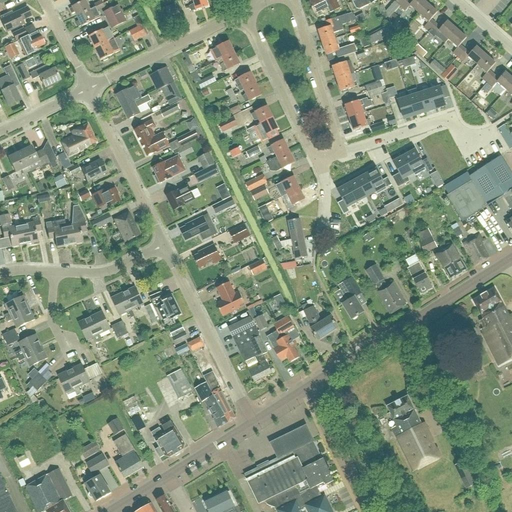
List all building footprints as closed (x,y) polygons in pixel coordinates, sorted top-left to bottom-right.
[(205,0),(192,0),(194,5),(189,7),(191,12),(208,7),(205,0)] [(328,0),(329,1),(325,3),(323,0),(317,0),(309,4),(315,15),(327,8),(330,13),(340,8),(336,0),(328,0)] [(351,0),(357,11),(376,2),(374,0),(351,0)] [(408,0),(405,0),(399,7),(404,11),(409,6),(419,14),(427,4),(422,0),(414,0),(412,3),(408,0)] [(90,11),(85,2),(72,8),(73,9),(70,10),(72,15),(75,14),(77,18),(90,11)] [(178,3),(164,7),(167,16),(181,11),(178,3)] [(427,4),(419,14),(428,22),(423,28),(428,32),(436,24),(431,20),(437,13),(427,4)] [(79,22),(76,23),(79,28),(81,27),(82,28),(100,19),(97,12),(105,8),(103,5),(95,9),(90,11),(77,18),(79,22)] [(383,19),(388,18),(383,5),(379,7),(383,19)] [(107,22),(123,14),(119,6),(103,13),(107,22)] [(23,25),(21,21),(30,17),(26,8),(12,15),(11,12),(6,14),(0,16),(0,18),(0,19),(0,20),(6,33),(23,25)] [(389,19),(394,23),(398,17),(394,13),(389,19)] [(123,14),(107,22),(111,29),(127,22),(123,14)] [(133,18),(137,27),(141,25),(145,23),(141,14),(133,18)] [(350,22),(348,14),(336,18),(325,22),(327,29),(318,32),(322,44),(334,40),(332,33),(344,30),(342,25),(350,22)] [(436,24),(428,32),(433,37),(438,31),(448,40),(456,30),(447,22),(441,28),(436,24)] [(141,25),(129,31),(134,41),(146,36),(141,25)] [(382,29),(386,37),(393,33),(389,25),(382,29)] [(95,50),(111,42),(110,42),(114,40),(108,28),(89,38),(90,40),(88,40),(91,45),(92,44),(95,50)] [(23,29),(12,34),(15,41),(26,36),(23,29)] [(454,61),(457,58),(465,50),(460,45),(466,39),(456,30),(448,40),(457,48),(452,54),(449,57),(454,61)] [(368,38),(371,45),(378,41),(375,35),(368,38)] [(32,51),(44,45),(40,36),(30,41),(28,36),(18,41),(25,56),(33,53),(32,51)] [(414,48),(418,43),(413,39),(409,44),(414,48)] [(111,42),(95,50),(101,62),(103,61),(104,63),(108,60),(107,59),(114,56),(114,55),(120,52),(114,40),(110,42),(111,42)] [(334,40),(322,44),(326,56),(335,53),(337,60),(348,56),(346,50),(338,52),(334,40)] [(215,62),(222,59),(223,59),(234,54),(229,42),(217,47),(218,48),(213,50),(210,51),(215,62)] [(4,48),(9,59),(18,55),(13,44),(4,48)] [(417,53),(422,48),(418,45),(414,50),(417,53)] [(477,66),(485,56),(476,48),(470,54),(465,50),(457,58),(463,63),(468,57),(477,66)] [(234,54),(223,59),(224,63),(220,67),(223,72),(228,70),(228,71),(240,65),(234,54)] [(486,83),(494,75),(489,71),(495,64),(485,56),(477,66),(486,74),(481,79),(486,83)] [(407,59),(410,67),(415,65),(413,57),(407,59)] [(402,61),(404,68),(410,67),(407,59),(402,61)] [(336,80),(350,75),(348,69),(351,68),(349,63),(346,64),(346,63),(332,68),(333,70),(331,71),(332,75),(335,75),(336,80)] [(15,67),(22,81),(29,78),(22,64),(15,67)] [(190,75),(196,72),(192,65),(187,67),(190,75)] [(48,72),(46,66),(29,74),(32,81),(39,77),(44,88),(59,81),(53,69),(48,72)] [(0,80),(0,91),(7,107),(20,101),(14,89),(19,86),(10,67),(1,71),(4,78),(0,80)] [(440,76),(446,70),(442,67),(437,73),(440,76)] [(166,68),(153,75),(160,90),(167,86),(173,83),(166,68)] [(441,76),(447,82),(452,77),(445,71),(441,76)] [(240,92),(244,90),(244,91),(256,85),(250,73),(239,79),(235,82),(238,88),(240,92)] [(506,91),(511,83),(511,79),(505,73),(499,80),(494,75),(486,83),(491,88),(496,82),(506,91)] [(201,89),(216,82),(213,75),(198,82),(201,89)] [(350,75),(336,80),(340,93),(342,93),(343,95),(348,93),(348,91),(354,89),(357,88),(356,82),(352,83),(350,75)] [(457,82),(459,84),(462,80),(455,75),(450,82),(454,86),(457,82)] [(367,93),(382,88),(382,87),(380,81),(365,86),(367,93)] [(173,83),(167,86),(171,96),(166,99),(169,106),(182,99),(173,83)] [(256,85),(244,91),(246,94),(242,97),(245,104),(250,102),(262,96),(256,85)] [(449,97),(446,86),(440,88),(429,91),(435,109),(446,106),(443,99),(449,97)] [(135,87),(117,96),(123,109),(141,100),(135,87)] [(382,88),(367,93),(369,98),(384,93),(382,88)] [(389,99),(396,96),(394,88),(386,91),(389,99)] [(229,98),(235,95),(232,89),(226,91),(229,98)] [(418,95),(417,89),(407,92),(409,98),(408,98),(414,116),(425,113),(419,95),(418,95)] [(429,91),(419,95),(425,113),(435,109),(429,91)] [(235,95),(229,98),(232,103),(237,101),(235,95)] [(145,98),(141,100),(123,109),(129,120),(140,115),(137,108),(147,103),(151,101),(149,96),(145,98)] [(359,101),(359,102),(345,106),(345,108),(344,109),(345,114),(347,113),(349,119),(363,114),(366,113),(364,109),(373,106),(371,100),(368,101),(367,98),(359,101)] [(408,98),(398,101),(404,119),(414,116),(408,98)] [(163,118),(180,110),(176,103),(160,112),(163,118)] [(231,116),(242,111),(239,105),(228,110),(231,116)] [(260,124),(272,119),(267,107),(255,113),(251,115),(254,121),(259,121),(260,124)] [(492,120),(497,114),(491,109),(486,114),(492,120)] [(363,114),(349,119),(353,132),(355,131),(356,132),(360,131),(361,129),(367,127),(370,126),(368,121),(365,122),(363,114)] [(222,133),(237,126),(234,117),(219,124),(222,133)] [(272,119),(260,124),(262,128),(259,131),(261,137),(266,135),(266,136),(278,130),(272,119)] [(155,137),(155,136),(152,130),(155,129),(152,121),(143,126),(144,127),(134,132),(140,145),(155,137)] [(383,122),(370,126),(372,133),(386,129),(385,128),(387,128),(385,123),(384,123),(383,122)] [(500,127),(506,133),(510,130),(504,123),(500,127)] [(83,148),(95,142),(86,124),(81,127),(81,126),(77,128),(77,129),(71,132),(73,136),(60,142),(67,157),(84,148),(83,148)] [(195,130),(177,139),(181,148),(199,139),(195,130)] [(166,150),(170,148),(163,133),(155,136),(155,137),(140,145),(147,158),(157,153),(157,154),(166,150)] [(42,150),(40,151),(34,154),(30,147),(19,153),(26,168),(27,167),(29,171),(40,166),(45,163),(48,162),(51,169),(56,167),(54,162),(56,161),(46,141),(42,150)] [(277,158),(289,152),(283,141),(272,147),(267,149),(270,155),(275,155),(276,157),(277,158)] [(249,158),(261,153),(258,146),(246,152),(249,158)] [(241,154),(238,148),(230,152),(233,158),(241,154)] [(413,174),(415,177),(426,171),(427,173),(433,170),(427,159),(421,162),(415,151),(404,157),(413,174)] [(277,158),(276,157),(267,162),(266,162),(271,171),(277,172),(282,169),(283,170),(294,164),(289,152),(277,158)] [(26,168),(19,153),(7,158),(15,173),(26,168)] [(70,165),(64,153),(56,156),(63,169),(70,165)] [(198,158),(203,170),(214,164),(209,153),(198,158)] [(157,185),(160,184),(160,185),(172,179),(172,178),(185,172),(178,157),(164,164),(164,163),(152,169),(156,177),(154,178),(157,185)] [(404,157),(393,163),(402,179),(413,174),(404,157)] [(469,177),(472,181),(487,206),(503,197),(511,211),(511,218),(506,222),(511,232),(511,175),(500,157),(469,177)] [(99,160),(85,167),(80,169),(83,176),(84,176),(87,182),(106,173),(99,160)] [(70,175),(80,171),(77,165),(68,170),(70,175)] [(207,168),(189,177),(193,185),(212,176),(207,168)] [(376,170),(366,175),(375,192),(377,195),(387,190),(376,170)] [(57,189),(66,185),(61,175),(52,179),(57,189)] [(366,175),(356,181),(366,197),(375,192),(366,175)] [(1,179),(7,192),(14,188),(8,176),(1,179)] [(439,176),(433,180),(437,188),(444,185),(439,176)] [(287,195),(299,189),(293,177),(275,186),(281,197),(287,194),(287,195)] [(356,181),(347,186),(356,202),(366,197),(356,181)] [(462,222),(487,206),(472,181),(446,196),(462,222)] [(343,201),(337,204),(344,215),(349,212),(347,207),(356,202),(347,186),(338,191),(343,201)] [(177,192),(166,197),(173,211),(184,206),(195,201),(188,187),(178,192),(177,192)] [(264,187),(251,194),(254,201),(268,194),(264,187)] [(104,193),(102,190),(90,196),(96,207),(106,202),(108,206),(119,200),(116,194),(117,193),(115,188),(104,193)] [(293,206),(304,201),(299,189),(287,195),(293,206)] [(77,195),(80,202),(90,197),(87,190),(77,195)] [(393,203),(396,209),(403,205),(399,199),(393,203)] [(207,217),(219,211),(216,205),(204,211),(207,217)] [(85,233),(83,223),(86,223),(78,206),(73,207),(71,225),(65,226),(69,246),(81,243),(79,234),(85,233)] [(388,214),(385,208),(378,212),(381,217),(388,214)] [(128,213),(113,221),(124,243),(139,236),(128,213)] [(0,216),(0,226),(3,240),(8,238),(10,248),(24,245),(20,226),(11,227),(8,214),(0,216)] [(375,221),(372,215),(365,219),(368,224),(375,221)] [(20,226),(24,245),(36,242),(34,233),(40,232),(37,218),(30,219),(31,223),(20,226)] [(201,235),(207,233),(200,219),(185,226),(186,228),(180,230),(185,241),(200,234),(201,235)] [(292,241),(303,239),(299,220),(288,222),(292,241)] [(69,246),(65,226),(58,228),(57,221),(45,224),(45,227),(48,240),(54,239),(56,248),(69,246)] [(244,224),(228,232),(235,244),(250,236),(244,224)] [(437,248),(428,229),(417,234),(419,238),(417,240),(424,254),(437,248)] [(472,256),(477,264),(488,258),(480,243),(483,242),(479,235),(463,244),(470,257),(472,256)] [(303,239),(292,241),(295,260),(306,258),(303,239)] [(481,243),(485,251),(489,249),(485,241),(481,243)] [(466,271),(452,245),(436,254),(450,280),(466,271)] [(213,265),(221,261),(213,246),(198,253),(199,255),(193,257),(199,269),(212,263),(213,265)] [(405,260),(410,268),(408,269),(414,280),(413,281),(420,294),(421,294),(423,295),(426,293),(427,291),(432,288),(419,263),(415,255),(405,260)] [(263,261),(249,268),(253,275),(266,268),(263,261)] [(375,285),(379,291),(377,293),(381,300),(379,301),(382,305),(383,304),(390,315),(406,305),(393,283),(387,287),(384,280),(385,280),(376,265),(365,272),(374,286),(375,285)] [(216,304),(222,317),(245,306),(239,292),(234,294),(229,283),(216,289),(223,301),(216,304)] [(355,297),(361,293),(355,284),(344,291),(349,300),(342,305),(351,320),(364,312),(355,297)] [(317,285),(310,289),(314,296),(321,293),(317,285)] [(131,311),(143,305),(135,287),(123,293),(131,311)] [(160,288),(148,293),(150,299),(162,294),(160,288)] [(481,330),(499,366),(511,359),(511,316),(511,315),(509,316),(494,289),(473,301),(483,320),(479,322),(483,329),(481,330)] [(131,311),(123,293),(111,299),(119,316),(128,312),(131,319),(134,317),(131,311)] [(170,317),(171,320),(181,315),(171,295),(161,300),(164,305),(158,308),(163,320),(170,317)] [(8,313),(4,315),(6,319),(28,308),(22,296),(4,305),(8,313)] [(144,307),(152,324),(157,322),(150,305),(144,307)] [(318,340),(337,328),(330,317),(321,322),(314,306),(303,311),(311,328),(311,329),(318,340)] [(12,320),(16,329),(34,320),(28,308),(6,319),(7,322),(12,320)] [(98,335),(99,335),(109,330),(101,312),(90,317),(98,335)] [(253,319),(259,331),(269,327),(263,315),(253,319)] [(101,341),(99,335),(98,335),(90,317),(78,323),(86,341),(93,337),(96,344),(101,341)] [(294,341),(300,337),(288,317),(274,326),(277,331),(267,337),(274,350),(281,362),(287,358),(290,363),(299,357),(293,348),(297,346),(294,341)] [(245,362),(248,369),(254,382),(256,381),(257,383),(261,381),(261,379),(271,374),(263,355),(267,353),(259,335),(260,335),(257,329),(256,329),(250,318),(229,328),(245,362)] [(130,337),(128,333),(122,321),(116,324),(122,337),(123,336),(124,339),(130,337)] [(122,337),(116,324),(111,326),(117,339),(122,337)] [(182,325),(169,331),(172,337),(184,331),(182,325)] [(5,340),(17,334),(15,329),(2,335),(5,340)] [(175,345),(184,340),(188,338),(185,332),(172,339),(175,345)] [(17,334),(5,340),(8,346),(20,340),(17,334)] [(18,358),(41,346),(35,334),(18,343),(21,349),(15,352),(18,358)] [(137,337),(139,343),(145,340),(142,334),(137,337)] [(106,344),(103,349),(109,353),(112,348),(106,344)] [(41,346),(18,358),(19,361),(25,358),(30,366),(47,358),(41,346)] [(78,388),(78,387),(90,382),(81,364),(69,370),(78,388)] [(81,394),(78,387),(78,388),(69,370),(57,375),(66,393),(69,399),(81,394)] [(167,377),(178,399),(192,392),(181,370),(167,377)] [(33,386),(42,377),(38,373),(29,383),(33,386)] [(96,377),(101,389),(104,388),(107,386),(102,375),(96,377)] [(42,377),(33,386),(33,387),(27,393),(31,398),(47,381),(42,377)] [(101,389),(96,377),(91,379),(96,392),(101,389)] [(219,428),(226,423),(229,422),(217,403),(213,396),(206,383),(195,389),(200,398),(204,401),(209,410),(208,411),(210,415),(212,414),(215,419),(214,420),(217,427),(219,428)] [(235,418),(220,388),(212,393),(217,403),(229,422),(235,418)] [(108,396),(112,404),(116,402),(112,394),(108,396)] [(387,408),(397,427),(391,429),(413,473),(443,458),(438,448),(436,449),(433,443),(435,442),(425,423),(421,425),(408,397),(387,407),(387,408)] [(121,408),(127,418),(138,411),(132,401),(121,408)] [(131,420),(138,432),(146,427),(140,415),(131,420)] [(117,419),(109,424),(115,435),(124,430),(117,419)] [(183,450),(184,445),(171,422),(163,427),(166,432),(159,436),(158,435),(159,435),(159,434),(162,432),(160,428),(151,433),(160,448),(155,450),(160,458),(165,456),(165,457),(169,458),(183,450)] [(248,482),(259,504),(259,505),(265,502),(265,503),(266,504),(267,505),(269,506),(273,508),(275,508),(276,509),(277,510),(277,511),(332,511),(324,497),(322,498),(318,489),(333,481),(330,475),(331,472),(328,471),(329,469),(327,464),(324,464),(306,426),(270,443),(278,459),(269,463),(268,461),(257,467),(257,468),(244,475),(248,482)] [(142,468),(140,464),(133,452),(135,452),(125,435),(112,442),(122,459),(115,463),(124,478),(142,468)] [(500,462),(495,450),(480,457),(486,469),(500,462)] [(86,464),(90,470),(95,478),(94,478),(94,479),(85,484),(96,502),(110,493),(99,476),(97,472),(108,465),(101,454),(86,464)] [(454,466),(466,489),(481,482),(469,458),(454,466)] [(46,511),(70,511),(64,501),(73,496),(59,469),(25,487),(37,511),(43,511),(46,511)] [(16,511),(5,487),(1,479),(0,478),(0,511),(16,511)] [(226,511),(234,508),(227,493),(206,504),(209,511),(226,511)] [(165,496),(156,501),(162,511),(175,511),(172,506),(171,507),(165,496)]
